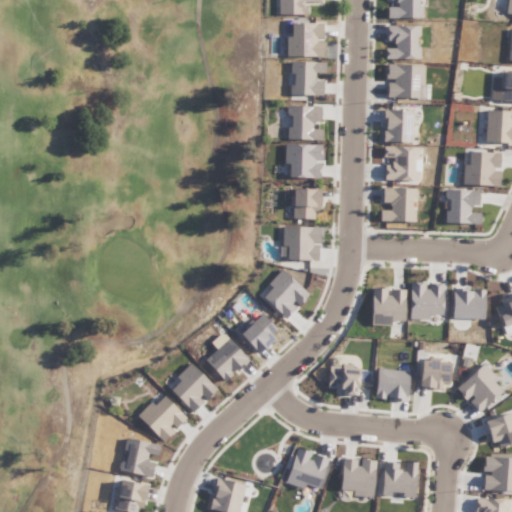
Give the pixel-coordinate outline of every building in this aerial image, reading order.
[(320,0),(321,1),(306,1),(306,13),(273,13),(272,0),(320,0)] [(383,0),(383,16),(420,16),(420,0),(383,0)] [(286,22),(285,34),(281,34),(282,54),(321,55),(319,21),(286,22)] [(418,24),(382,23),(381,57),(418,57),(418,24)] [(511,27),(511,59),(503,59),(506,27),(511,27)] [(286,59),(285,93),(319,94),(321,61),(286,59)] [(421,62),(422,98),(382,95),(382,62),(421,62)] [(511,99),(511,70),(499,69),(496,98),(511,99)] [(319,105),(284,104),(283,137),(318,139),(319,105)] [(411,108),(410,141),(378,140),(378,107),(411,108)] [(511,108),(511,142),(481,140),(482,108),(511,108)] [(317,143),(281,142),(280,175),(316,177),(317,143)] [(379,145),(415,146),(415,179),(379,179),(379,145)] [(498,151),(497,184),(458,183),(461,150),(498,151)] [(316,188),(286,187),(285,217),(316,219),(316,188)] [(378,187),(414,187),(412,220),(375,219),(378,187)] [(441,221),(442,187),(477,188),(477,222),(441,221)] [(316,226),(278,226),(278,259),(316,260),(316,226)] [(277,267),(262,282),(266,285),(257,295),(282,317),(305,293),(277,267)] [(441,282),(407,280),(404,316),(438,318),(441,282)] [(367,286),(402,288),(401,320),(366,320),(367,286)] [(483,288),(449,286),(448,316),(481,318),(483,288)] [(511,291),(511,320),(498,326),(489,301),(511,291)] [(258,311),(233,333),(252,353),(277,332),(258,311)] [(225,337),(199,358),(221,381),(245,359),(225,337)] [(449,360),(445,389),(413,385),(414,358),(449,360)] [(186,360),(163,384),(189,411),(213,387),(186,360)] [(324,363),(322,391),(353,395),(357,367),(324,363)] [(479,363),(502,388),(474,412),(452,387),(479,363)] [(374,367),(369,396),(402,400),(406,370),(374,367)] [(157,390),(133,414),(159,440),(183,417),(157,390)] [(478,420),(504,411),(511,432),(511,441),(496,447),(493,440),(486,442),(478,420)] [(122,437),(157,444),(150,477),(115,471),(122,437)] [(325,458),(293,446),(280,481),(312,492),(325,458)] [(511,490),(479,488),(480,454),(511,457),(511,490)] [(373,460),(338,457),(335,489),(369,492),(373,460)] [(414,462),(380,460),(376,493),(411,496),(414,462)] [(243,484),(235,511),(226,511),(204,507),(212,477),(243,484)] [(114,479),(143,484),(138,511),(123,511),(109,509),(114,479)] [(471,497),(469,511),(505,511),(506,499),(471,497)]
